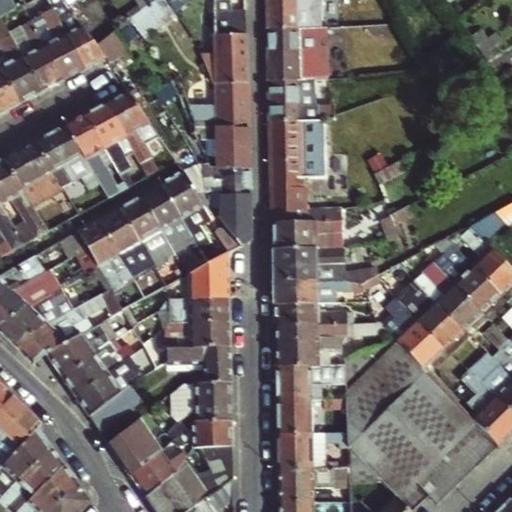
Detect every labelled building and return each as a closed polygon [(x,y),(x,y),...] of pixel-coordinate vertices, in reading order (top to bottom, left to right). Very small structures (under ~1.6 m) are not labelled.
[(0,0),(0,18),(2,17),(18,8),(13,0),(0,0)] [(48,0),(34,0),(54,36),(43,42),(64,81),(86,69),(53,8),(48,0)] [(53,8),(86,69),(105,59),(94,43),(83,28),(63,0),(55,0),(59,5),(53,8)] [(178,17),(165,0),(157,0),(145,9),(160,30),(178,17)] [(298,28),(297,0),(267,0),(268,30),(298,28)] [(18,8),(2,17),(7,27),(29,14),(24,5),(18,8)] [(248,82),(247,10),(216,10),(216,47),(217,83),(248,82)] [(23,57),(42,93),(64,81),(43,42),(32,20),(21,26),(34,50),(23,57)] [(0,67),(21,104),(42,93),(23,57),(7,27),(0,31),(0,43),(10,62),(0,67)] [(327,27),(314,28),(315,61),(328,61),(327,27)] [(299,67),(298,28),(268,30),(270,80),(299,79),(305,79),(305,67),(299,67)] [(114,32),(98,43),(112,64),(128,53),(114,32)] [(0,115),(16,107),(21,104),(0,67),(0,115)] [(331,88),(330,77),(320,78),(315,78),(316,90),(331,88)] [(300,107),(299,79),(270,80),(271,122),(304,120),(304,107),(300,107)] [(248,82),(217,83),(218,121),(197,121),(198,127),(201,127),(202,134),(211,134),(211,127),(249,126),(249,90),(248,82)] [(193,109),(183,85),(178,87),(187,112),(193,109)] [(145,117),(128,92),(107,103),(126,139),(140,165),(153,158),(139,132),(151,125),(145,117)] [(126,139),(107,103),(87,114),(107,151),(120,176),(133,169),(119,143),(126,139)] [(78,119),(66,126),(108,200),(114,197),(120,193),(128,189),(125,184),(118,188),(100,154),(107,151),(87,114),(78,119)] [(323,123),(321,116),(314,118),(316,125),(323,123)] [(301,133),(304,132),(304,120),(271,122),(271,141),(272,162),(301,161),(302,161),(301,133)] [(66,126),(35,142),(62,190),(80,180),(95,207),(108,200),(66,126)] [(211,134),(212,143),(219,143),(220,171),(250,170),(249,126),(211,127),(211,134)] [(62,190),(35,142),(4,159),(31,208),(62,190)] [(4,159),(0,161),(0,208),(11,202),(33,242),(46,235),(31,208),(4,159)] [(272,162),(272,189),(308,188),(308,177),(302,178),(301,161),(272,162)] [(376,174),(380,183),(401,172),(396,163),(376,174)] [(252,241),(251,195),(220,196),(220,192),(207,192),(207,183),(200,183),(198,179),(198,171),(204,171),(203,164),(199,164),(184,173),(197,196),(201,194),(241,246),(252,241)] [(204,171),(198,171),(198,179),(200,183),(207,183),(207,192),(220,192),(220,196),(251,195),(250,183),(250,170),(220,171),(212,171),(204,171)] [(176,178),(162,185),(182,220),(195,243),(206,236),(201,227),(211,220),(197,196),(184,173),(176,178)] [(142,197),(162,231),(176,254),(186,248),(172,226),(182,220),(162,185),(142,197)] [(319,185),(320,193),(332,192),(332,185),(325,185),(319,185)] [(272,189),(273,224),(329,223),(329,209),(303,210),(302,202),(308,202),(308,188),(272,189)] [(142,197),(121,209),(142,243),(155,266),(166,259),(152,237),(162,231),(142,197)] [(511,202),(494,213),(508,227),(511,223),(511,202)] [(415,204),(392,216),(395,226),(420,214),(415,204)] [(0,208),(0,230),(14,253),(22,248),(0,208)] [(142,243),(121,209),(100,220),(120,254),(134,278),(146,271),(132,249),(142,243)] [(273,224),(273,252),(345,249),(343,209),(329,209),(329,223),(273,224)] [(120,254),(100,220),(78,233),(88,249),(99,269),(112,290),(113,290),(124,284),(110,261),(120,254)] [(481,258),(473,266),(501,296),(511,285),(511,270),(471,228),(462,237),(481,258)] [(69,260),(78,255),(88,249),(78,233),(59,243),(69,260)] [(452,261),(443,270),(483,313),(501,296),(473,266),(453,245),(445,253),(452,261)] [(88,249),(78,255),(90,274),(99,269),(88,249)] [(273,252),(274,283),(362,280),(363,284),(378,276),(376,268),(346,274),(345,249),(273,252)] [(434,299),(464,331),(483,313),(443,270),(424,250),(413,257),(444,290),(434,299)] [(189,289),(189,299),(230,298),(229,253),(208,265),(188,275),(173,284),(168,286),(160,290),(164,296),(170,295),(189,289)] [(46,273),(37,256),(0,276),(0,299),(40,277),(46,273)] [(0,325),(51,296),(40,277),(0,299),(0,325)] [(274,283),(275,305),(318,303),(337,302),(336,292),(366,290),(363,284),(362,280),(274,283)] [(426,311),(417,319),(444,349),(464,331),(434,299),(417,281),(407,289),(426,311)] [(0,332),(13,345),(75,310),(63,290),(51,296),(0,325),(0,332)] [(444,349),(417,319),(398,297),(388,307),(397,317),(386,327),(392,333),(398,339),(425,368),(444,349)] [(230,298),(189,299),(170,300),(170,312),(190,312),(190,324),(230,322),(230,306),(230,298)] [(318,303),(275,305),(275,312),(275,327),(348,323),(347,311),(319,312),(318,303)] [(84,321),(75,310),(13,345),(33,363),(47,355),(85,333),(80,329),(78,330),(74,327),(84,321)] [(122,311),(102,323),(110,336),(130,324),(122,311)] [(190,348),(231,347),(230,322),(190,324),(170,325),(171,336),(190,335),(190,348)] [(348,323),(275,327),(276,368),(311,367),(319,367),(319,354),(333,353),(342,347),(341,336),(392,333),(386,327),(381,322),(378,322),(348,323)] [(99,324),(85,333),(47,355),(63,378),(97,355),(112,344),(99,324)] [(511,362),(511,342),(510,341),(494,325),(485,334),(511,362)] [(347,399),(349,434),(349,448),(350,468),(351,474),(351,485),(369,482),(373,486),(380,479),(400,501),(418,483),(428,473),(438,464),(448,454),(457,445),(467,435),(478,424),(473,418),(451,396),(431,375),(425,368),(398,339),(346,359),(346,366),(347,399)] [(195,376),(195,383),(232,382),(231,347),(190,348),(171,349),(167,349),(168,362),(168,365),(203,364),(204,375),(195,376)] [(63,378),(76,397),(110,373),(124,362),(118,353),(103,363),(97,355),(63,378)] [(503,389),(495,397),(511,415),(511,379),(511,378),(493,358),(483,368),(503,389)] [(276,401),(312,400),(311,367),(276,368),(276,401)] [(110,373),(76,397),(90,417),(123,392),(137,381),(131,371),(116,382),(110,373)] [(511,433),(511,415),(495,397),(474,376),(466,384),(477,396),(468,405),(477,414),(503,443),(511,433)] [(0,382),(0,403),(11,393),(0,382)] [(170,433),(175,440),(176,439),(197,422),(233,420),(232,382),(195,383),(196,411),(180,421),(170,433)] [(133,407),(123,392),(90,417),(101,432),(133,407)] [(324,400),(341,400),(341,392),(324,392),(324,400)] [(0,461),(2,463),(38,425),(41,422),(11,393),(0,403),(0,461)] [(276,401),(277,435),(312,434),(312,400),(276,401)] [(503,443),(477,414),(475,416),(473,418),(478,424),(499,446),(501,444),(503,443)] [(163,450),(141,419),(110,445),(131,476),(163,450)] [(233,425),(233,420),(197,422),(176,439),(190,456),(194,450),(233,446),(233,425)] [(478,424),(467,435),(488,457),(499,446),(478,424)] [(0,497),(52,444),(38,425),(2,463),(0,465),(0,497)] [(349,434),(312,434),(277,435),(278,469),(313,469),(312,444),(340,443),(340,448),(349,448),(349,434)] [(467,435),(457,445),(478,467),(488,457),(467,435)] [(0,502),(9,511),(16,511),(65,462),(52,444),(0,497),(0,502)] [(457,445),(448,454),(469,476),(478,467),(457,445)] [(233,446),(194,450),(190,456),(187,458),(173,476),(147,499),(156,511),(189,511),(196,508),(234,480),(233,446)] [(170,460),(163,450),(131,476),(147,499),(173,476),(187,458),(182,451),(170,460)] [(469,476),(448,454),(438,464),(459,486),(469,476)] [(47,511),(78,480),(65,462),(16,511),(47,511)] [(459,486),(438,464),(428,473),(449,495),(459,486)] [(313,469),(278,469),(278,480),(279,503),(313,502),(313,487),(334,487),(334,468),(313,469)] [(449,495),(428,473),(418,483),(438,505),(443,501),(449,495)] [(352,501),(352,511),(410,511),(400,501),(380,479),(373,486),(369,482),(351,485),(352,501)] [(78,511),(92,499),(78,480),(47,511),(78,511)] [(511,511),(511,496),(495,511),(511,511)] [(278,511),(313,511),(313,502),(279,503),(278,511)]
